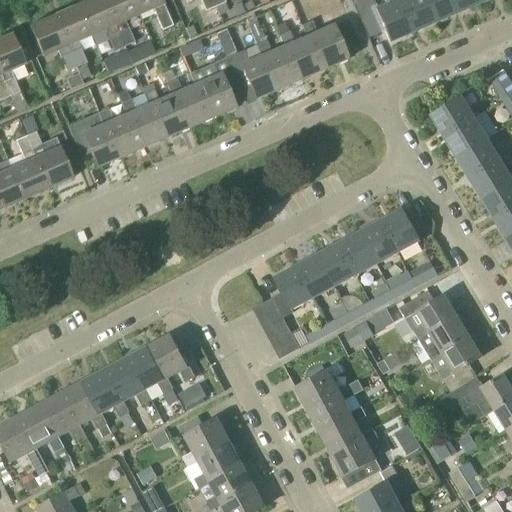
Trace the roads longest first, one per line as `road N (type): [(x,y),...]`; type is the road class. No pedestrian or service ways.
road 1 (residential): [(0,251),(382,86)]
road 2 (residential): [(189,286),(418,157)]
road 3 (residential): [(310,511),(189,286)]
road 4 (residential): [(0,383),(189,286)]
road 5 (residential): [(511,314),(418,157)]
road 6 (residential): [(382,86),(511,28)]
